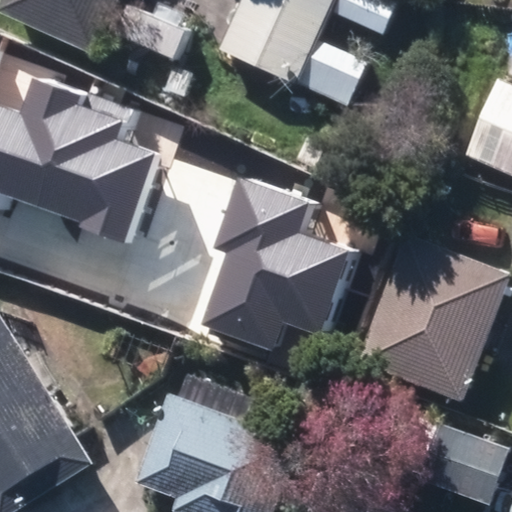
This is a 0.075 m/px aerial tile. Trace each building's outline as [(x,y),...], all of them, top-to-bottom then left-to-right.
[(9,0),(2,16),(97,59),(123,0),(9,0)] [(247,0),(223,54),(299,88),(338,0),(247,0)] [(112,46),(101,73),(154,96),(166,69),(112,46)] [(242,120),(265,88),(214,58),(194,91),(242,120)] [(0,194),(123,238),(152,155),(111,141),(119,120),(77,106),(80,96),(33,80),(21,114),(0,107),(0,194)] [(464,155),(511,174),(511,86),(496,80),(464,155)] [(265,88),(242,120),(307,159),(327,125),(265,88)] [(232,256),(206,324),(272,348),(282,319),(320,333),(348,257),(291,235),(302,207),(237,183),(213,249),(232,256)] [(507,284),(406,245),(358,368),(459,409),(507,284)] [(0,511),(20,511),(95,465),(0,313),(0,511)] [(279,511),(311,427),(256,405),(248,426),(172,398),(139,485),(180,500),(176,511),(279,511)] [(422,483),(493,511),(511,458),(511,456),(443,431),(422,483)]
